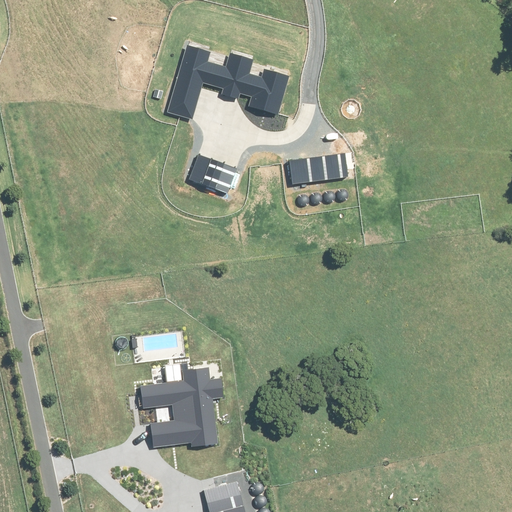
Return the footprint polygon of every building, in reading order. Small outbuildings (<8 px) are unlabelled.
[(188,44),(167,113),(191,120),(202,83),(223,89),(222,94),(240,99),(241,94),(251,98),(249,105),(279,114),(290,76),(265,69),(262,77),(251,74),(255,59),(229,52),(225,66),(208,61),(211,51),(188,44)] [(200,153),(190,178),(228,194),(239,169),(200,153)] [(344,153),(288,161),(291,184),(347,176),(344,153)] [(172,404),(174,420),(150,423),(154,448),(191,443),(192,448),(218,444),(216,432),(212,399),(223,398),(221,379),(211,380),(209,367),(182,371),(183,381),(140,386),(143,408),(172,404)] [(246,511),(239,483),(204,491),(208,511),(246,511)]
